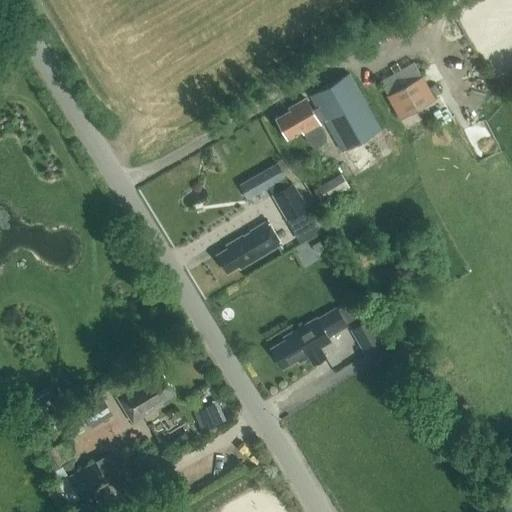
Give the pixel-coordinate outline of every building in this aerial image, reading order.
[(348,73),(309,94),(341,151),(380,129),(348,73)] [(421,76),(386,95),(399,118),(434,99),(421,76)] [(304,98),(288,107),(289,110),(275,118),(286,139),(293,134),(294,136),(297,134),(296,133),(300,130),(302,133),(302,132),(307,141),(310,144),(313,146),(317,146),(323,143),(324,139),(324,135),(323,132),(318,123),(319,123),(304,98)] [(496,141),(487,118),(473,124),(481,146),(496,141)] [(247,199),(285,177),(276,163),(239,184),(247,199)] [(321,203),(349,186),(341,173),(313,190),(321,203)] [(307,207),(292,182),(271,194),(286,220),(307,207)] [(268,220),(227,244),(229,247),(217,254),(227,272),(239,264),(241,267),(282,243),(268,220)] [(344,320),(355,314),(348,302),(336,308),(335,307),(307,324),(306,323),(284,336),(286,339),(272,347),(283,367),(297,359),(299,361),(309,355),(313,363),(325,356),(321,348),(318,343),(347,325),(344,320)] [(385,342),(370,317),(350,329),(364,354),(385,342)] [(159,402),(173,393),(160,374),(142,386),(140,383),(116,398),(131,422),(160,404),(159,402)] [(96,421),(110,412),(101,398),(86,407),(96,421)] [(202,429),(224,420),(215,401),(194,411),(202,429)] [(120,476),(107,453),(67,475),(80,498),(120,476)]
